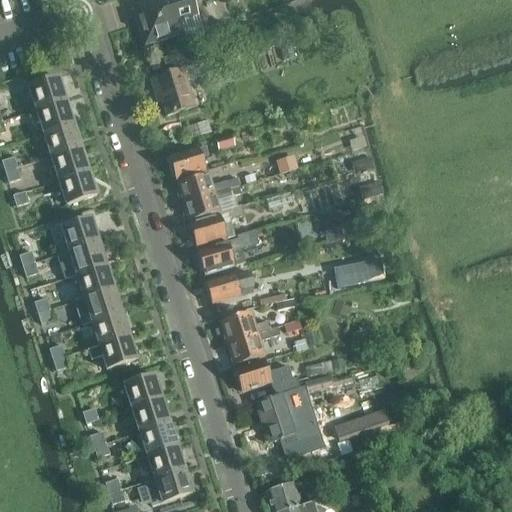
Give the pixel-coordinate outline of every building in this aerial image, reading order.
[(178,22),(198,16),(192,0),(161,0),(132,9),(144,47),(183,35),(178,22)] [(150,81),(155,96),(159,94),(166,118),(195,109),(187,84),(202,79),(193,51),(163,60),(168,76),(150,81)] [(28,89),(36,113),(66,103),(59,79),(28,89)] [(36,113),(43,136),(74,126),(66,103),(36,113)] [(43,136),(51,160),(82,150),(74,126),(43,136)] [(218,141),(221,151),(232,148),(229,138),(218,141)] [(51,160),(59,184),(89,174),(82,150),(51,160)] [(205,174),(199,155),(198,151),(169,160),(172,170),(170,172),(172,178),(175,179),(176,182),(205,174)] [(294,157),(275,163),(279,176),(298,170),(294,157)] [(370,158),(355,163),(358,173),(373,169),(370,158)] [(2,163),(5,175),(18,171),(14,159),(2,163)] [(18,171),(5,175),(9,185),(21,181),(18,171)] [(89,174),(59,184),(66,207),(97,197),(89,174)] [(253,176),(243,179),(245,185),(255,182),(253,176)] [(181,199),(183,204),(240,187),(237,180),(210,188),(206,177),(177,186),(178,188),(175,190),(178,198),(181,199)] [(380,183),(359,189),(362,201),(383,195),(380,183)] [(240,187),(183,204),(185,211),(182,213),(185,220),(188,221),(189,223),(218,214),(214,204),(242,195),(240,187)] [(13,198),(16,209),(29,205),(25,194),(13,198)] [(195,247),(196,250),(236,239),(235,238),(232,239),(227,223),(242,219),(239,208),(218,214),(219,218),(190,227),(193,237),(191,240),(193,246),(195,247)] [(381,214),(353,222),(357,235),(384,227),(381,214)] [(102,218),(103,231),(117,229),(115,216),(102,218)] [(61,230),(68,254),(99,244),(91,220),(61,230)] [(341,230),(324,235),(327,244),(343,239),(341,230)] [(239,242),(198,254),(201,264),(199,267),(200,273),(203,274),(204,277),(234,268),(262,260),(258,246),(255,233),(238,238),(239,242)] [(68,254),(76,277),(107,267),(99,244),(68,254)] [(19,258),(23,269),(35,265),(31,254),(19,258)] [(380,261),(333,270),(337,292),(384,283),(380,261)] [(35,265),(23,269),(26,280),(39,276),(35,265)] [(76,277),(84,301),(114,291),(107,267),(76,277)] [(232,270),(205,278),(207,284),(206,285),(212,306),(240,298),(253,294),(247,274),(234,277),(232,270)] [(84,301),(91,324),(122,315),(114,291),(84,301)] [(34,305),(38,316),(50,312),(47,301),(34,305)] [(293,301),(276,305),(278,313),(295,309),(293,301)] [(50,312),(38,316),(41,327),(54,323),(50,312)] [(223,337),(226,346),(270,333),(267,323),(254,327),(250,314),(219,324),(220,327),(218,330),(220,337),(223,337)] [(91,324),(99,348),(129,338),(122,315),(91,324)] [(275,331),(270,333),(226,346),(229,355),(227,358),(229,365),(232,365),(233,368),(264,359),(259,343),(277,337),(275,331)] [(137,362),(129,338),(99,348),(88,351),(92,362),(102,359),(106,372),(137,362)] [(49,351),(53,363),(65,359),(62,347),(49,351)] [(65,359),(53,363),(56,373),(69,369),(65,359)] [(342,362),(332,364),(333,371),(343,369),(342,362)] [(274,398),(299,390),(297,383),(297,380),(292,382),(288,368),(268,375),(264,363),(235,372),(236,375),(233,377),(236,384),(239,384),(242,394),(270,385),(274,398)] [(330,365),(318,367),(320,376),(332,374),(330,365)] [(124,387),(132,411),(162,401),(155,377),(124,387)] [(330,378),(305,385),(308,395),(332,388),(331,382),(330,378)] [(350,378),(331,382),(332,388),(352,383),(350,378)] [(289,394),(255,406),(268,446),(280,442),(282,449),(319,437),(303,390),(289,394)] [(132,411),(139,434),(170,425),(162,401),(132,411)] [(83,415),(86,426),(98,422),(95,411),(83,415)] [(335,431),(332,432),(334,438),(337,437),(338,441),(379,427),(375,415),(334,429),(335,431)] [(139,434),(147,458),(177,448),(170,425),(139,434)] [(90,438),(94,449),(106,445),(103,434),(90,438)] [(319,437),(282,449),(286,461),(320,451),(323,450),(319,437)] [(106,445),(94,449),(97,460),(110,456),(106,445)] [(147,458),(154,482),(185,472),(177,448),(147,458)] [(185,472),(154,482),(162,505),(193,496),(185,472)] [(343,479),(348,493),(358,490),(353,475),(343,479)] [(105,485),(109,496),(121,492),(118,481),(105,485)] [(266,496),(270,511),(291,511),(314,505),(311,497),(300,501),(295,487),(266,496)] [(121,492),(109,496),(112,507),(125,503),(121,492)]
